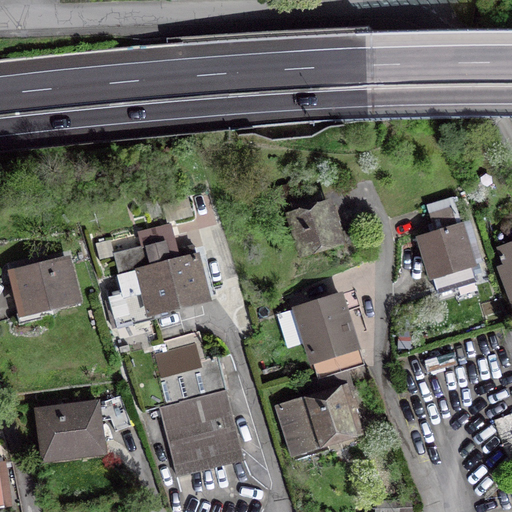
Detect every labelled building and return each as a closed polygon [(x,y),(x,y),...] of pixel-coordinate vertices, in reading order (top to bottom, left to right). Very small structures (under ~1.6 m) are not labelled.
[(301,260),(344,245),(329,202),(286,217),(301,260)] [(430,282),(476,268),(463,224),(417,238),(430,282)] [(511,244),(493,251),(511,303),(511,244)] [(148,321),(210,305),(196,253),(134,269),(148,321)] [(17,323),(83,306),(71,258),(5,274),(17,323)] [(360,352),(342,294),(289,311),(306,369),(360,352)] [(175,472),(242,454),(217,361),(149,380),(175,472)] [(362,437),(346,384),(276,405),(293,458),(362,437)] [(102,459),(96,404),(34,410),(40,466),(102,459)]
